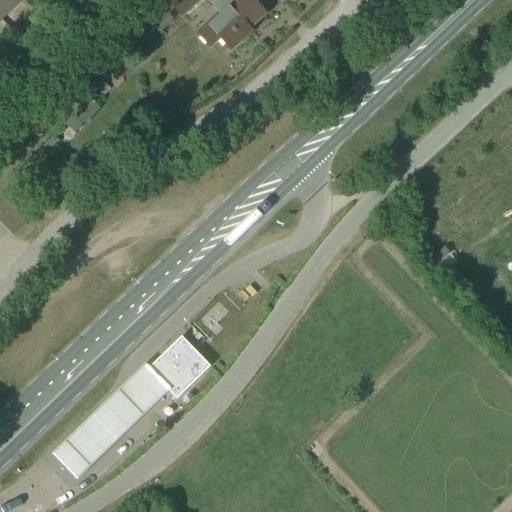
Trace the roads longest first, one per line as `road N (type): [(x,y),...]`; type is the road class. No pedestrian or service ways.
road 1 (primary): [(0,457),(468,0)]
road 2 (unclassified): [(84,511),(119,492),(221,397),(366,206),(511,70)]
road 3 (unclassified): [(0,302),(42,245),(352,0)]
